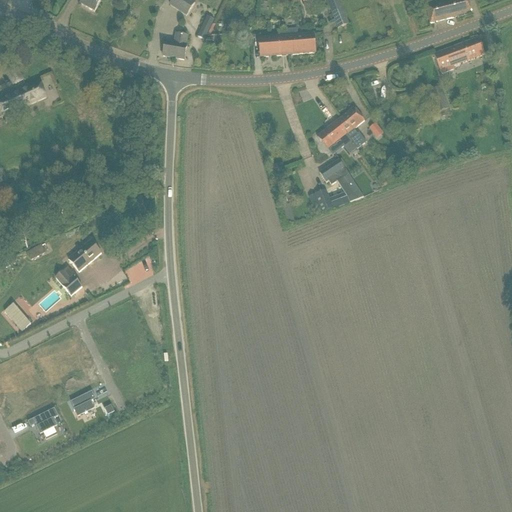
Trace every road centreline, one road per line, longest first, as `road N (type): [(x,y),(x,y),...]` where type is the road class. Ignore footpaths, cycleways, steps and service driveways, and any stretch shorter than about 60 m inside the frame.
road 1 (unclassified): [(197,511),(169,254),(174,77)]
road 2 (unclassified): [(511,10),(314,74),(174,77)]
road 3 (unclassified): [(174,77),(107,58),(0,8)]
